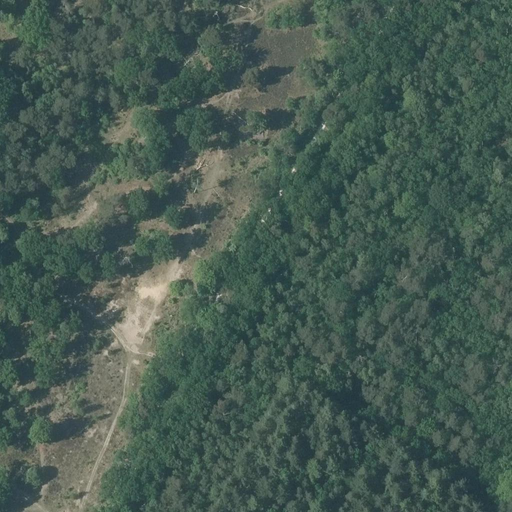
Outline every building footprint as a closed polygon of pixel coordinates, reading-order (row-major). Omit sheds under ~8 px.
[(269,141),(268,131),(256,132),(257,142),(269,141)] [(454,142),(453,131),(441,132),(442,143),(454,142)] [(491,142),(510,142),(510,131),(491,131),(491,142)] [(148,148),(167,146),(166,135),(147,136),(148,148)] [(14,166),(32,161),(29,150),(11,155),(14,166)] [(445,221),(444,210),(432,212),(434,222),(445,221)] [(442,240),(441,230),(429,231),(431,242),(442,240)] [(108,247),(107,236),(95,238),(96,248),(108,247)] [(313,248),(312,238),(300,239),(301,249),(313,248)] [(484,248),(483,238),(471,239),(473,249),(484,248)] [(223,255),(223,245),(211,245),(212,256),(223,255)] [(73,262),(71,252),(60,254),(61,264),(73,262)] [(377,266),(377,255),(365,256),(366,266),(377,266)]
